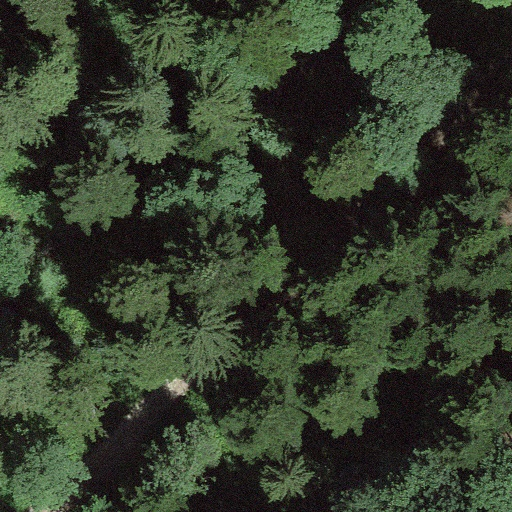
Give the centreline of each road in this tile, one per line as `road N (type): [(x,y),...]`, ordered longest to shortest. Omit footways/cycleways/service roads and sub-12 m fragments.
road 1 (track): [(37,511),(141,427),(511,43)]
road 2 (track): [(141,427),(0,402)]
